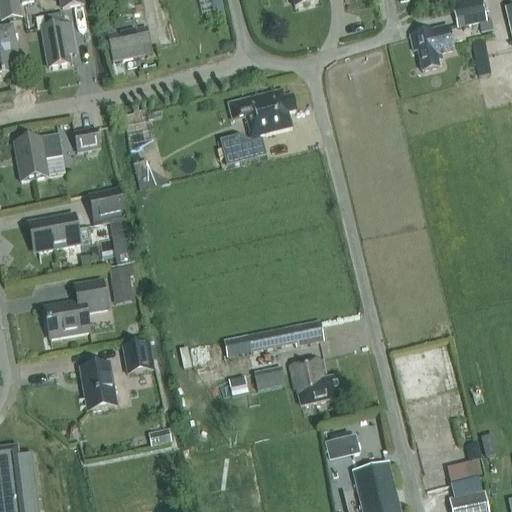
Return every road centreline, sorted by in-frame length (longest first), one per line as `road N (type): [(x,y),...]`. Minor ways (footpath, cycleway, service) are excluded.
road 1 (residential): [(415,511),(311,64)]
road 2 (residential): [(0,118),(251,60)]
road 3 (residential): [(311,64),(393,35),(386,0)]
